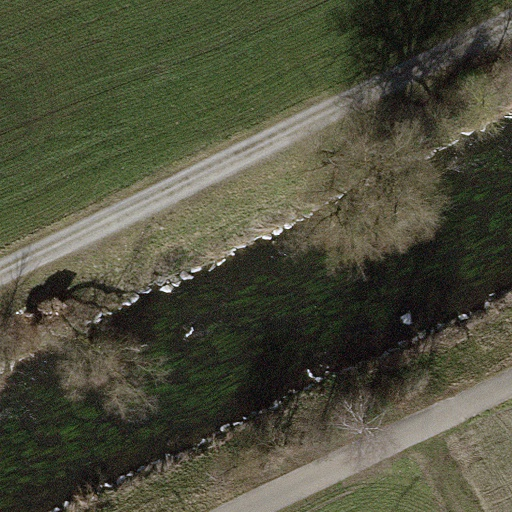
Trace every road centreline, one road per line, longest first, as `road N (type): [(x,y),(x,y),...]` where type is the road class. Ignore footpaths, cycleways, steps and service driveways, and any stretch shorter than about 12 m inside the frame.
road 1 (track): [(0,272),(511,19)]
road 2 (track): [(511,365),(209,511)]
